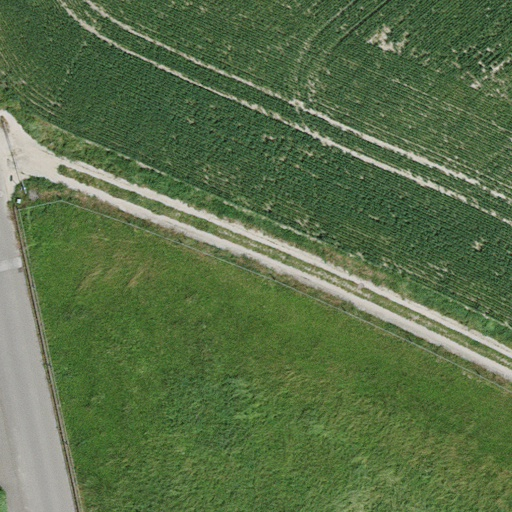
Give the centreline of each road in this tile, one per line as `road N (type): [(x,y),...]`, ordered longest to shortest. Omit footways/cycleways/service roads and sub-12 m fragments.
road 1 (track): [(511,361),(364,287),(81,174),(0,155)]
road 2 (residential): [(53,511),(0,277)]
